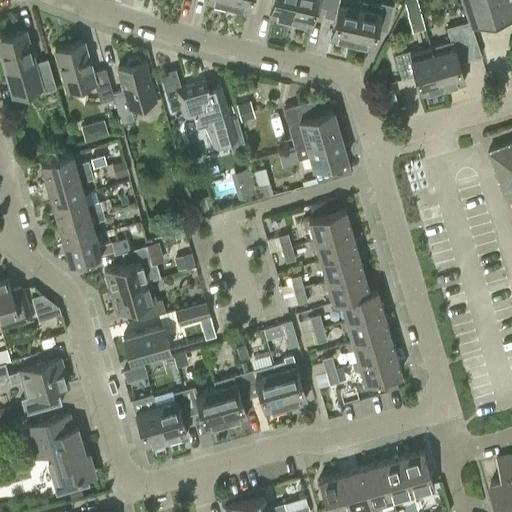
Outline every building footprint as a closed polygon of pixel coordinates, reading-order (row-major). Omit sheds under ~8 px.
[(228,0),(227,6),(248,10),(250,0),(228,0)] [(290,20),(295,0),(273,0),(270,16),(290,20)] [(326,7),(327,0),(295,0),(290,20),(311,24),(315,5),(325,7),(326,7)] [(351,42),(360,0),(327,0),(326,7),(325,7),(324,15),(335,17),(330,38),(351,42)] [(362,0),(360,0),(351,42),(371,47),(375,27),(387,30),(392,5),(378,2),(378,3),(362,0)] [(409,16),(419,13),(415,0),(409,0),(407,7),(409,16)] [(511,0),(462,0),(469,20),(472,24),(511,15),(511,0)] [(431,45),(442,87),(464,81),(458,62),(481,56),(472,24),(469,20),(447,26),(451,39),(431,45)] [(26,31),(0,37),(0,50),(12,95),(41,87),(42,90),(55,86),(47,58),(34,61),(26,31)] [(94,81),(100,100),(102,99),(103,104),(115,101),(113,96),(114,96),(113,92),(106,67),(92,71),(83,41),(55,49),(66,89),(94,81)] [(421,93),(442,87),(431,45),(410,52),(409,50),(395,55),(402,78),(416,74),(421,93)] [(124,89),(113,92),(114,96),(113,96),(115,101),(121,121),(133,118),(130,106),(155,98),(144,61),(142,61),(141,57),(137,55),(129,58),(126,61),(128,65),(118,68),(124,89)] [(181,89),(166,93),(171,110),(180,107),(182,113),(193,110),(197,126),(207,123),(213,144),(228,140),(236,138),(230,118),(220,84),(208,88),(205,80),(180,87),(181,89)] [(250,111),(246,96),(236,99),(241,114),(250,111)] [(319,97),(295,104),(283,107),(295,146),(339,133),(333,109),(324,112),(319,97)] [(236,138),(228,140),(232,153),(246,149),(242,135),(236,116),(230,118),(236,138)] [(92,120),(96,133),(107,130),(103,117),(92,120)] [(345,154),(339,133),(295,146),(298,157),(309,154),(313,166),(318,181),(343,173),(338,159),(345,154)] [(45,149),(42,138),(34,141),(37,152),(45,149)] [(511,138),(487,147),(502,189),(511,185),(511,138)] [(282,165),(299,160),(298,157),(295,146),(294,145),(278,150),(282,165)] [(46,181),(90,169),(87,160),(75,164),(71,152),(40,161),(46,181)] [(103,153),(90,157),(93,165),(106,162),(103,153)] [(117,176),(128,173),(124,160),(113,163),(117,176)] [(52,201),(84,192),(81,181),(93,178),(90,169),(46,181),(52,201)] [(303,184),(318,180),(316,176),(302,180),(303,184)] [(260,197),(273,194),(270,182),(257,185),(260,197)] [(58,222),(102,209),(99,200),(86,204),(84,192),(52,201),(58,222)] [(208,195),(194,199),(199,214),(212,210),(208,195)] [(109,198),(99,200),(102,209),(111,206),(109,198)] [(315,238),(350,227),(344,207),(309,218),(302,220),(304,227),(311,225),(315,238)] [(64,242),(95,233),(91,222),(104,218),(102,209),(58,222),(64,242)] [(317,246),(321,258),(356,247),(350,227),(315,238),(308,239),(310,248),(317,246)] [(70,263),(114,250),(115,253),(122,251),(130,249),(127,237),(112,241),(98,245),(95,233),(64,242),(70,263)] [(282,248),(291,245),(287,233),(278,235),(282,248)] [(111,291),(148,280),(160,276),(156,262),(151,263),(149,257),(145,244),(130,249),(122,251),(125,264),(105,270),(111,291)] [(285,261),(295,258),(291,245),(282,248),(285,261)] [(327,279),(362,268),(356,247),(321,258),(314,260),(316,269),(323,267),(327,279)] [(178,269),(193,264),(190,252),(175,256),(175,257),(176,261),(178,269)] [(322,290),(329,288),(333,301),(334,301),(369,290),(362,268),(327,279),(319,281),(322,290)] [(294,289),(303,286),(299,274),(290,277),(294,289)] [(0,326),(0,328),(32,319),(23,286),(11,290),(7,276),(0,277),(0,326)] [(148,280),(111,291),(117,312),(138,306),(141,318),(165,311),(161,298),(154,300),(148,280)] [(298,303),(307,300),(303,286),(294,289),(298,303)] [(347,319),(382,308),(376,287),(369,290),(334,301),(336,308),(343,306),(347,318),(347,319)] [(55,303),(45,295),(34,298),(36,307),(55,303)] [(179,323),(209,314),(206,301),(160,314),(165,333),(180,329),(179,323)] [(353,340),(388,329),(382,308),(347,319),(347,318),(340,320),(342,328),(349,327),(353,339),(353,340)] [(314,330),(323,327),(319,313),(310,316),(314,330)] [(287,347),(298,344),(291,320),(280,323),(287,347)] [(128,361),(168,349),(160,324),(121,336),(128,361)] [(212,324),(202,326),(205,337),(215,334),(212,324)] [(317,341),(327,339),(323,327),(314,330),(317,341)] [(359,361),(394,350),(388,329),(353,340),(353,339),(346,341),(348,349),(355,347),(358,360),(359,361)] [(245,344),(237,347),(240,359),(249,357),(245,344)] [(354,370),(361,369),(364,382),(400,371),(394,350),(359,361),(358,360),(352,362),(354,370)] [(185,351),(173,355),(177,366),(189,363),(185,351)] [(326,372),(335,369),(331,355),(322,358),(325,370),(326,372)] [(68,384),(61,358),(9,373),(11,383),(22,379),(26,395),(20,397),(25,413),(61,402),(57,388),(68,384)] [(0,362),(0,375),(8,374),(5,361),(0,362)] [(273,363),(244,371),(251,396),(260,394),(265,411),(271,409),(272,413),(286,409),(285,405),(275,370),(273,363)] [(127,381),(147,375),(144,364),(124,369),(127,381)] [(285,405),(306,399),(295,364),(275,370),(285,405)] [(329,383),(338,380),(335,369),(326,372),(329,383)] [(325,370),(315,373),(319,386),(329,383),(326,372),(325,370)] [(213,380),(215,387),(216,387),(227,422),(247,416),(242,399),(251,396),(244,371),(213,380)] [(206,428),(227,422),(216,387),(215,387),(196,392),(195,385),(183,389),(191,413),(200,411),(206,428)] [(181,416),(191,413),(183,389),(173,392),(175,399),(156,404),(166,440),(186,434),(181,416)] [(0,407),(4,418),(15,415),(12,404),(0,407)] [(146,446),(166,440),(156,404),(134,411),(146,446)] [(69,414),(27,426),(36,456),(51,452),(54,461),(48,463),(57,493),(88,483),(85,475),(94,472),(88,452),(84,453),(76,425),(73,427),(69,414)] [(401,455),(412,491),(414,497),(422,495),(420,488),(433,484),(422,449),(401,455)] [(499,511),(503,511),(511,509),(511,469),(508,454),(497,458),(502,478),(491,481),(499,511)] [(401,455),(381,461),(391,497),(393,503),(401,501),(399,494),(412,491),(401,455)] [(378,501),(391,497),(381,461),(360,467),(371,503),(370,503),(372,509),(380,507),(378,501)] [(360,467),(340,473),(350,509),(349,509),(350,511),(358,511),(357,507),(370,503),(371,503),(360,467)] [(339,511),(349,509),(350,509),(340,473),(318,479),(328,511),(339,511)] [(277,511),(286,510),(283,502),(266,507),(263,495),(225,506),(226,511),(277,511)]
